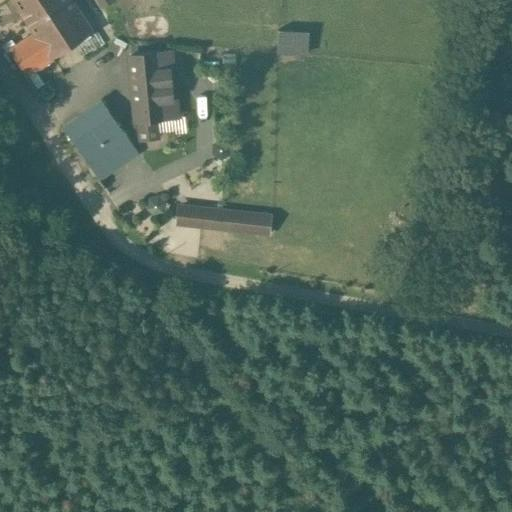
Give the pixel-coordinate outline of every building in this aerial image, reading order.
[(71,0),(14,0),(34,30),(74,4),(71,0)] [(74,4),(34,30),(36,33),(16,45),(12,49),(28,73),(92,32),(74,4)] [(277,50),(306,53),(308,30),(279,27),(277,50)] [(12,39),(3,45),(7,52),(12,49),(16,45),(12,39)] [(158,53),(131,55),(137,119),(176,115),(173,86),(161,87),(158,53)] [(103,99),(64,126),(99,178),(138,151),(103,99)] [(220,210),(180,206),(179,219),(218,222),(220,210)]
